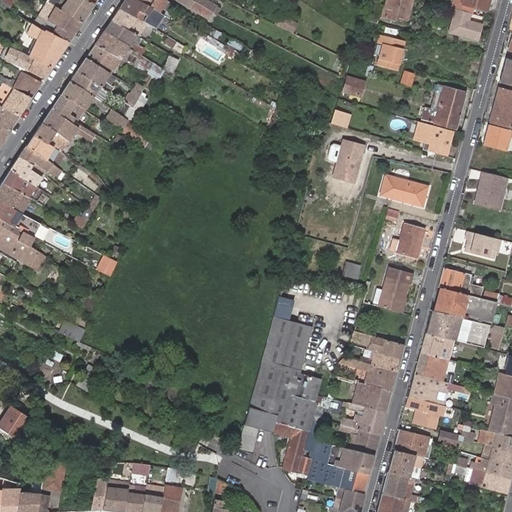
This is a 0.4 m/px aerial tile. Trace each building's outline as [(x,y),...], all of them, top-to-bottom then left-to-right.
[(11,0),(0,0),(0,7),(10,12),(15,2),(11,0)] [(95,2),(91,0),(53,0),(51,3),(57,6),(84,20),(95,2)] [(151,9),(136,0),(124,0),(119,9),(133,19),(134,17),(145,25),(154,30),(162,15),(160,14),(154,11),(151,9)] [(136,0),(151,9),(154,11),(160,14),(163,9),(161,8),(165,0),(136,0)] [(174,0),(189,10),(209,21),(213,13),(194,2),(191,0),(174,0)] [(368,0),(366,8),(362,18),(366,12),(369,13),(371,8),(372,0),(368,0)] [(380,15),(406,22),(411,0),(385,0),(385,4),(383,4),(380,15)] [(488,0),(462,0),(462,4),(485,11),(488,0)] [(43,31),(69,42),(84,20),(57,6),(48,21),(24,8),(19,16),(43,31)] [(119,9),(111,21),(126,30),(127,30),(136,35),(137,36),(145,25),(134,17),(133,19),(119,9)] [(471,13),(455,9),(449,32),(478,39),(482,25),(469,21),(471,13)] [(362,18),(372,21),(374,14),(373,14),(369,13),(366,12),(362,18)] [(203,23),(188,14),(186,19),(200,27),(203,23)] [(266,14),(264,18),(281,27),(283,23),(266,14)] [(111,21),(104,32),(128,47),(129,46),(136,35),(127,30),(126,30),(111,21)] [(373,24),(368,43),(373,44),(378,26),(373,24)] [(384,55),(393,58),(400,32),(378,26),(373,44),(368,43),(366,50),(384,55)] [(52,67),(69,42),(43,31),(27,56),(35,59),(52,67)] [(128,47),(104,32),(94,46),(119,61),(148,76),(151,78),(160,65),(129,46),(128,47)] [(94,46),(85,58),(110,74),(119,61),(94,46)] [(27,56),(11,48),(6,58),(28,71),(35,59),(27,56)] [(366,50),(364,54),(383,59),(384,55),(366,50)] [(167,55),(160,65),(166,69),(168,70),(174,59),(167,55)] [(76,72),(100,88),(110,74),(85,58),(76,72)] [(511,85),(511,60),(505,58),(498,82),(511,85)] [(44,80),(52,67),(35,59),(28,71),(44,80)] [(166,69),(160,65),(151,78),(149,81),(145,88),(151,92),(166,69)] [(42,82),(22,71),(16,68),(9,80),(0,75),(0,82),(6,86),(31,99),(42,82)] [(69,82),(93,99),(100,88),(76,72),(69,82)] [(413,74),(404,72),(400,83),(410,86),(413,74)] [(346,76),(342,90),(360,95),(364,82),(346,76)] [(84,112),(93,99),(69,82),(60,96),(84,112)] [(136,84),(133,89),(141,94),(143,92),(144,89),(136,84)] [(438,84),(430,112),(436,114),(444,86),(438,84)] [(0,107),(17,117),(31,99),(6,86),(0,96),(0,107)] [(436,114),(430,112),(423,110),(421,119),(456,128),(466,92),(444,86),(436,114)] [(511,90),(497,87),(481,146),(506,152),(511,131),(511,90)] [(130,108),(132,109),(141,94),(133,89),(131,88),(122,102),(124,104),(130,108)] [(130,108),(123,119),(126,121),(134,126),(141,115),(138,113),(149,96),(143,92),(141,94),(132,109),(130,108)] [(60,96),(41,125),(61,139),(73,120),(77,116),(83,120),(87,114),(84,112),(60,96)] [(124,104),(117,114),(123,119),(130,108),(124,104)] [(9,133),(17,117),(0,107),(0,128),(7,132),(9,133)] [(145,145),(150,137),(134,126),(126,121),(123,119),(117,114),(111,111),(105,119),(144,146),(145,145)] [(349,115),(334,111),(331,124),(346,128),(349,115)] [(41,125),(32,138),(52,151),(58,155),(61,151),(67,142),(73,147),(86,129),(73,120),(61,139),(41,125)] [(453,130),(419,121),(416,137),(421,138),(420,142),(426,144),(424,150),(447,156),(452,138),(453,130)] [(145,145),(144,146),(151,149),(156,141),(150,137),(145,145)] [(32,138),(23,151),(43,164),(52,151),(32,138)] [(364,146),(344,141),(334,180),(354,185),(364,146)] [(68,155),(73,147),(67,142),(61,151),(68,155)] [(23,151),(16,162),(28,170),(30,169),(43,177),(49,168),(43,164),(23,151)] [(28,170),(16,162),(7,175),(34,190),(38,184),(25,176),(27,172),(28,170)] [(508,179),(481,172),(473,205),(500,211),(508,179)] [(7,175),(0,185),(0,186),(27,200),(34,190),(7,175)] [(427,187),(387,175),(381,195),(422,207),(427,187)] [(333,204),(334,204),(339,186),(338,186),(332,184),(327,202),(333,204)] [(0,186),(0,204),(22,216),(29,202),(27,200),(0,186)] [(29,202),(32,203),(38,193),(34,190),(27,200),(29,202)] [(87,210),(93,214),(101,201),(95,198),(87,210)] [(0,204),(0,220),(34,238),(40,226),(22,216),(0,204)] [(387,209),(385,218),(394,221),(397,211),(387,209)] [(82,217),(88,221),(93,214),(87,210),(86,210),(82,217)] [(72,224),(83,230),(88,221),(82,217),(77,215),(72,224)] [(0,220),(0,232),(29,247),(34,238),(0,220)] [(425,228),(405,223),(401,241),(393,239),(390,250),(417,258),(425,228)] [(0,232),(0,249),(38,272),(41,269),(47,259),(29,247),(0,232)] [(499,240),(468,232),(463,252),(494,260),(499,240)] [(118,243),(112,256),(116,258),(122,245),(118,243)] [(106,257),(103,264),(113,268),(117,262),(106,257)] [(49,274),(54,263),(47,259),(41,269),(49,274)] [(10,260),(7,267),(13,270),(16,263),(10,260)] [(360,265),(345,261),(342,276),(357,279),(360,265)] [(103,264),(99,272),(109,277),(113,268),(103,264)] [(472,273),(444,266),(439,284),(467,292),(467,293),(481,297),(484,285),(470,282),(472,273)] [(13,270),(7,267),(3,275),(9,278),(13,270)] [(410,273),(390,267),(379,305),(399,310),(410,273)] [(0,289),(3,290),(8,293),(11,287),(6,285),(10,278),(9,278),(3,275),(0,272),(0,289)] [(74,291),(77,286),(69,282),(67,287),(74,291)] [(436,308),(450,312),(456,290),(442,286),(436,308)] [(499,293),(485,289),(482,298),(496,302),(499,293)] [(0,298),(12,304),(15,296),(8,293),(3,290),(0,296),(0,298)] [(495,323),(501,303),(496,302),(482,298),(481,297),(467,293),(456,290),(450,312),(494,324),(495,323)] [(93,310),(99,299),(88,292),(82,303),(93,310)] [(501,303),(511,305),(511,297),(503,295),(501,303)] [(433,307),(427,331),(458,339),(488,347),(489,345),(494,324),(450,312),(436,308),(433,307)] [(316,396),(321,380),(300,374),(311,327),(270,317),(259,362),(253,385),(244,421),(243,427),(237,450),(252,454),(258,430),(271,434),(290,439),(280,470),(293,474),(306,476),(312,454),(302,451),(307,427),(309,427),(316,396)] [(85,328),(67,320),(61,334),(79,342),(85,328)] [(495,323),(494,324),(489,345),(502,348),(508,326),(495,323)] [(397,372),(405,345),(365,334),(367,327),(356,324),(353,334),(364,337),(362,344),(372,347),(367,364),(397,372)] [(427,331),(421,350),(452,358),(458,339),(427,331)] [(452,358),(421,350),(415,371),(446,380),(447,376),(450,366),(452,358)] [(364,363),(344,357),(342,363),(363,368),(367,370),(364,384),(392,392),(397,372),(367,364),(364,363)] [(446,380),(415,371),(409,395),(443,404),(447,391),(452,392),(452,390),(469,394),(472,387),(446,380)] [(511,374),(501,371),(495,393),(511,397),(511,374)] [(80,373),(76,382),(89,389),(93,380),(80,373)] [(52,378),(54,384),(62,381),(60,375),(52,378)] [(357,382),(351,404),(386,413),(392,392),(364,384),(357,382)] [(511,397),(495,393),(493,392),(483,429),(496,432),(511,436),(511,430),(511,397)] [(443,404),(409,395),(406,405),(416,407),(412,422),(435,428),(439,415),(444,416),(447,405),(443,404)] [(341,424),(380,435),(386,413),(351,404),(347,418),(343,417),(341,424)] [(0,418),(0,430),(11,438),(25,418),(9,406),(0,418)] [(374,455),(380,435),(341,424),(339,430),(358,435),(354,449),(374,455)] [(430,436),(400,428),(395,448),(416,454),(421,455),(424,456),(427,444),(430,436)] [(459,435),(438,429),(434,442),(455,448),(459,435)] [(462,438),(472,441),(474,432),(464,429),(462,438)] [(511,436),(496,432),(491,446),(511,452),(511,436)] [(364,494),(374,455),(354,449),(317,439),(312,454),(306,476),(306,478),(339,487),(344,489),(364,494)] [(427,444),(424,456),(429,457),(432,446),(427,444)] [(511,467),(511,452),(491,446),(488,460),(511,467)] [(416,454),(395,448),(391,459),(413,465),(416,454)] [(473,469),(510,479),(511,470),(511,467),(488,460),(476,457),(474,463),(471,462),(469,468),(473,469)] [(413,465),(391,459),(388,471),(408,476),(410,477),(413,465)] [(60,492),(65,463),(46,461),(44,471),(43,479),(41,487),(41,489),(60,492)] [(33,477),(35,470),(25,468),(24,475),(33,477)] [(148,471),(131,469),(129,477),(147,479),(148,471)] [(469,482),(506,492),(510,479),(473,469),(469,482)] [(44,471),(35,470),(33,477),(43,479),(44,471)] [(388,471),(382,493),(402,498),(408,476),(388,471)] [(174,473),(166,472),(164,481),(172,482),(174,473)] [(0,511),(16,511),(18,503),(17,503),(20,478),(0,474),(0,511)] [(402,498),(408,499),(409,496),(412,486),(414,478),(410,477),(408,476),(402,498)] [(125,481),(108,477),(108,481),(106,486),(123,490),(125,481)] [(230,488),(231,485),(216,478),(209,511),(228,511),(223,510),(224,504),(219,503),(222,484),(227,487),(230,488)] [(108,481),(96,479),(89,511),(98,511),(101,511),(106,486),(108,481)] [(104,511),(107,511),(122,511),(128,485),(128,482),(125,481),(123,490),(106,486),(101,511),(104,511)] [(219,503),(224,504),(226,494),(227,487),(222,484),(219,503)] [(128,485),(122,511),(140,511),(145,488),(128,485)] [(41,489),(41,487),(36,486),(36,490),(34,494),(30,494),(26,511),(35,511),(40,494),(41,489)] [(162,492),(157,511),(175,511),(181,490),(163,486),(162,492)] [(145,488),(140,511),(157,511),(162,492),(145,488)] [(358,511),(364,494),(344,489),(342,494),(338,509),(337,511),(338,511),(358,511)] [(382,493),(377,511),(400,511),(403,503),(407,505),(408,499),(402,498),(382,493)] [(18,503),(16,511),(26,511),(30,494),(20,494),(18,503)] [(45,511),(50,496),(40,494),(35,511),(45,511)]
